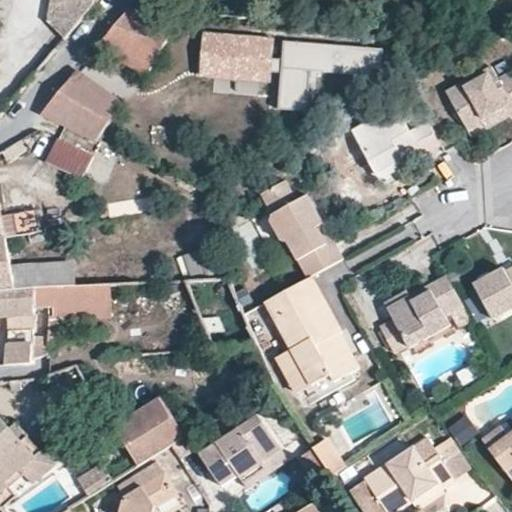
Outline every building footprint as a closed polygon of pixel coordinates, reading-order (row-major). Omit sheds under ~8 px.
[(49,0),(46,23),(64,38),(99,0),(49,0)] [(122,17),(99,43),(148,77),(183,16),(133,10),(122,17)] [(202,69),(269,76),(281,77),(277,114),(305,116),(309,75),(369,81),(370,73),(380,74),(382,55),(284,45),(282,64),(270,62),(272,44),(205,38),(202,69)] [(511,72),(499,79),(492,65),(452,89),(474,133),(511,111),(511,72)] [(269,76),(202,69),(201,77),(268,84),(269,76)] [(123,105),(74,74),(42,118),(92,141),(123,105)] [(395,107),(352,130),(383,178),(440,147),(428,119),(409,131),(395,107)] [(29,126),(16,136),(24,145),(36,134),(29,126)] [(97,160),(57,139),(47,160),(85,179),(97,160)] [(288,242),(308,280),(343,258),(334,241),(324,247),(314,230),(324,224),(310,195),(297,200),(285,179),(262,192),(275,218),(273,222),(281,239),(288,242)] [(0,241),(7,241),(42,235),(38,211),(1,216),(0,211),(0,241)] [(7,241),(0,241),(0,293),(16,291),(12,268),(7,241)] [(204,251),(179,258),(184,277),(209,270),(204,251)] [(72,264),(12,268),(16,291),(37,290),(76,288),(72,264)] [(506,267),(478,285),(494,322),(511,312),(511,277),(511,278),(506,267)] [(448,277),(393,304),(413,346),(471,319),(448,277)] [(308,280),(267,300),(312,385),(332,377),(335,380),(354,372),(331,336),(342,330),(321,292),(308,280)] [(230,282),(186,284),(212,349),(258,344),(230,282)] [(76,288),(37,290),(36,309),(50,310),(49,348),(62,344),(62,320),(140,317),(139,286),(76,288)] [(16,291),(0,293),(0,318),(36,315),(36,309),(37,290),(16,291)] [(267,349),(284,339),(263,304),(246,314),(267,349)] [(32,331),(10,334),(9,365),(30,364),(32,331)] [(94,395),(89,386),(77,394),(83,402),(94,395)] [(162,398),(114,427),(138,466),(187,434),(162,398)] [(262,414),(203,455),(219,478),(235,469),(239,474),(280,444),(262,414)] [(0,498),(40,461),(0,419),(0,498)] [(511,431),(491,445),(511,477),(511,431)] [(326,444),(316,452),(337,477),(347,468),(326,444)] [(429,445),(369,478),(387,511),(393,511),(449,481),(429,445)] [(105,470),(84,483),(90,498),(112,481),(105,470)] [(123,511),(156,511),(158,507),(179,494),(166,475),(126,499),(123,511)] [(327,511),(320,498),(297,511),(339,511),(338,510),(333,511),(327,511)]
